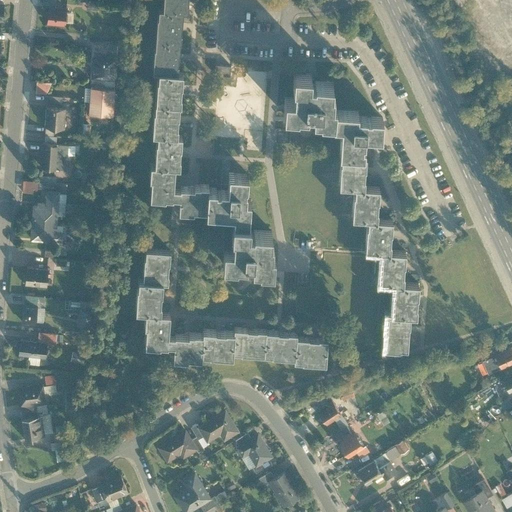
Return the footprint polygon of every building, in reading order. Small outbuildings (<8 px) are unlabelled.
[(186,9),(186,0),(163,0),(163,7),(158,7),(152,69),(157,69),(152,131),(156,131),(153,162),(149,161),(147,197),(180,198),(179,211),(193,211),(193,209),(205,210),(205,213),(232,214),(231,247),(222,246),(221,263),(251,264),(250,268),(272,270),(273,253),(270,253),(270,231),(252,230),(252,232),(250,233),(251,197),(249,197),(250,174),(227,173),(226,187),(207,186),(207,182),(198,181),(198,183),(193,183),(193,185),(179,185),(179,186),(173,186),(174,165),(177,165),(179,132),(175,132),(181,71),(175,70),(180,8),(186,9)] [(67,7),(49,7),(49,22),(66,23),(67,7)] [(117,55),(93,53),(91,76),(115,78),(117,55)] [(382,349),(404,350),(407,314),(416,315),(418,284),(403,283),(406,251),(391,250),(393,219),(378,218),(381,186),(366,185),(368,135),(382,135),(384,116),(360,114),(360,110),(337,108),(338,101),(335,101),(336,89),(334,89),(334,79),(316,78),(316,80),(311,79),(312,71),(294,70),(293,86),(295,86),(295,96),(286,95),(285,112),(299,114),(299,112),(306,113),(306,116),(320,117),(320,119),(334,120),(334,125),(342,125),(340,154),(341,154),(339,185),(355,185),(352,216),(366,216),(364,250),(379,251),(377,282),(393,283),(390,313),(385,313),(382,349)] [(35,90),(48,91),(48,79),(35,79),(35,90)] [(115,87),(92,86),(91,113),(114,114),(115,87)] [(66,105),(47,104),(46,125),(65,126),(66,105)] [(44,141),(43,154),(56,155),(56,150),(67,151),(68,142),(57,142),(57,141),(44,141)] [(43,154),(42,166),(55,167),(66,167),(67,151),(56,150),(56,155),(43,154)] [(22,187),(37,188),(37,179),(23,178),(22,187)] [(58,224),(60,190),(47,189),(46,201),(39,200),(38,204),(33,204),(32,223),(58,224)] [(57,230),(58,224),(32,223),(30,239),(64,242),(64,231),(57,230)] [(326,366),(328,340),(298,338),(298,332),(236,328),(236,333),(202,331),(202,334),(189,334),(189,337),(167,336),(169,315),(160,315),(163,284),(167,284),(170,251),(145,249),(142,280),(136,279),(133,312),(144,313),(142,328),(144,328),(143,346),(159,347),(159,346),(166,346),(166,345),(172,345),(171,361),(187,361),(187,359),(201,360),(202,355),(233,358),(233,354),(293,358),(293,363),(326,366)] [(70,268),(70,259),(56,259),(56,268),(70,268)] [(49,268),(28,266),(27,283),(48,284),(49,268)] [(25,294),(24,304),(37,305),(38,295),(25,294)] [(37,305),(24,304),(23,322),(36,323),(37,305)] [(37,329),(37,339),(55,340),(55,330),(37,329)] [(48,342),(21,340),(20,355),(47,357),(48,342)] [(490,373),(511,362),(511,350),(511,347),(508,348),(506,342),(483,348),(487,358),(484,359),(490,373)] [(72,349),(69,356),(81,360),(84,353),(72,349)] [(44,384),(17,387),(20,406),(21,406),(37,404),(47,403),(44,384)] [(492,389),(490,384),(478,390),(481,396),(492,389)] [(352,388),(340,392),(343,399),(355,395),(352,388)] [(317,409),(327,423),(341,414),(328,394),(315,403),(318,409),(317,409)] [(37,404),(21,406),(23,417),(39,415),(37,404)] [(225,409),(199,426),(209,442),(220,435),(224,440),(239,431),(225,409)] [(23,417),(22,417),(25,437),(46,434),(43,414),(39,415),(23,417)] [(203,446),(209,442),(199,426),(197,423),(190,427),(196,436),(203,446)] [(185,429),(157,447),(166,462),(179,454),(182,458),(198,449),(191,439),(185,429)] [(241,442),(250,437),(247,432),(235,439),(239,446),(242,444),(241,442)] [(274,457),(258,432),(250,437),(241,442),(242,444),(257,467),(274,457)] [(354,433),(339,443),(349,457),(364,447),(354,433)] [(196,436),(191,439),(198,449),(199,451),(204,448),(203,446),(196,436)] [(407,447),(402,438),(394,443),(400,452),(407,447)] [(358,471),(368,485),(384,475),(386,478),(397,471),(390,461),(379,468),(374,461),(358,471)] [(302,495),(285,469),(274,477),(268,481),(270,483),(285,506),(302,495)] [(268,481),(274,477),(271,471),(258,478),(263,487),(270,483),(268,481)] [(435,471),(428,475),(431,480),(438,475),(435,471)] [(127,490),(119,472),(99,480),(99,482),(105,495),(106,498),(127,490)] [(173,496),(183,511),(189,511),(200,505),(211,498),(195,472),(180,480),(186,489),(173,496)] [(484,490),(488,498),(495,494),(486,478),(473,485),(478,494),(484,490)] [(105,495),(99,482),(91,485),(96,499),(105,495)] [(496,511),(488,498),(484,490),(478,494),(468,500),(474,511),(496,511)] [(454,505),(447,491),(440,495),(448,508),(454,505)] [(511,491),(503,496),(507,505),(511,502),(511,491)] [(200,505),(204,511),(219,503),(215,496),(211,498),(200,505)] [(139,511),(135,500),(121,507),(112,510),(112,511),(139,511)] [(112,510),(121,507),(118,501),(105,506),(107,511),(110,511),(112,511),(112,510)] [(216,511),(223,509),(219,503),(204,511),(216,511)]
